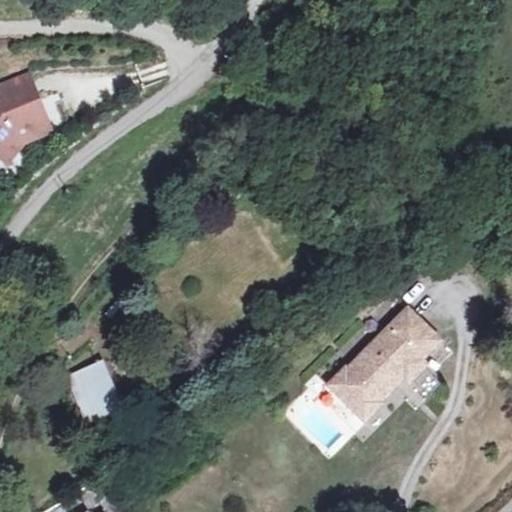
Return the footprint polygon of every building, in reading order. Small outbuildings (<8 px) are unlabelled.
[(0,159),(5,164),(23,144),(34,140),(35,141),(50,136),(40,107),(42,107),(31,80),(0,92),(0,159)] [(431,362),(450,343),(417,309),(398,327),(431,362)] [(431,362),(398,327),(356,367),(354,365),(336,384),(373,421),(394,401),(391,398),(406,384),(411,390),(436,367),(431,362)] [(90,425),(124,409),(102,364),(69,380),(90,425)] [(11,511),(33,511),(27,503),(11,510),(11,511)]
